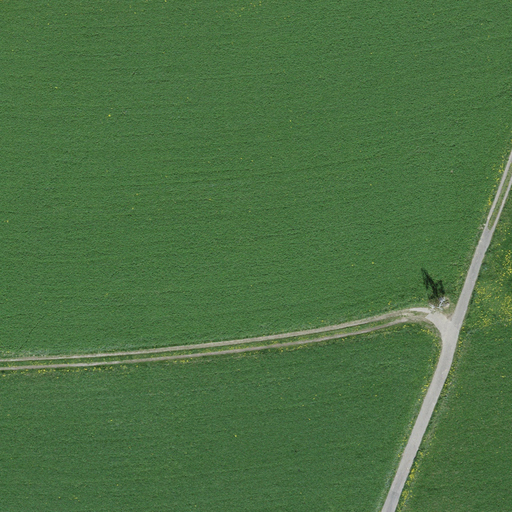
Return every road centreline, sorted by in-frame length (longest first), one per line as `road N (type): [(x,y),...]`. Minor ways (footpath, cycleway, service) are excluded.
road 1 (track): [(452,344),(442,325),(417,311),(280,340),(0,363)]
road 2 (track): [(452,344),(511,164)]
road 3 (track): [(393,511),(452,344)]
